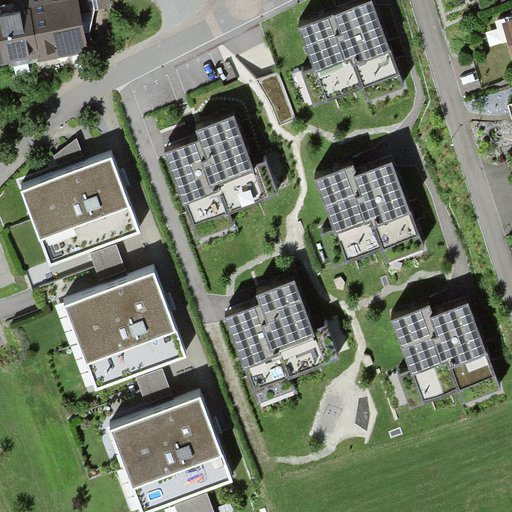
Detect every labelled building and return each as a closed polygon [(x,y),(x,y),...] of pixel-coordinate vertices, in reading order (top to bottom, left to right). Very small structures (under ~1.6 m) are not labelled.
[(89,47),(82,11),(114,5),(112,0),(5,0),(0,1),(0,57),(10,56),(11,62),(89,47)] [(406,86),(374,0),(359,0),(298,23),(314,67),(302,71),(314,104),(363,86),(368,100),(406,86)] [(511,12),(502,16),(511,48),(511,12)] [(199,134),(164,147),(197,238),(236,224),(231,210),(280,192),(268,160),(256,164),(236,109),(196,124),(199,134)] [(141,223),(112,146),(21,179),(50,256),(141,223)] [(422,249),(389,158),(354,171),(350,160),(309,175),(329,230),(317,234),(329,267),(378,249),(383,263),(422,249)] [(117,240),(91,250),(101,277),(127,267),(117,240)] [(188,348),(155,259),(64,293),(97,381),(188,348)] [(257,301),(222,314),(255,405),(294,391),(289,377),(338,359),(326,326),(314,331),(294,276),(253,290),(257,301)] [(502,390),(469,299),(434,312),(430,301),(390,316),(410,371),(398,375),(410,408),(458,390),(464,404),(502,390)] [(163,364),(137,374),(147,401),(173,391),(163,364)] [(233,473),(200,384),(110,418),(143,506),(233,473)] [(216,511),(208,490),(175,502),(179,511),(216,511)]
